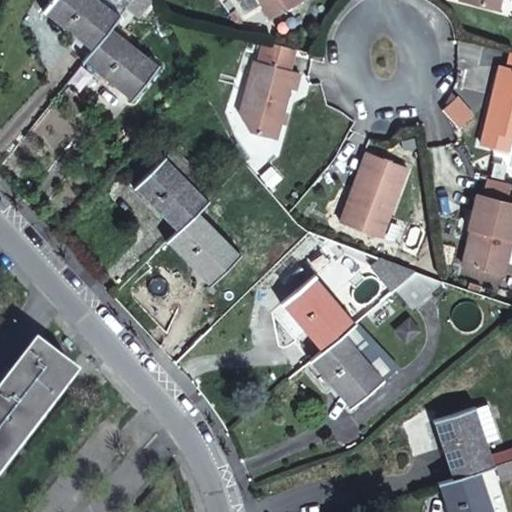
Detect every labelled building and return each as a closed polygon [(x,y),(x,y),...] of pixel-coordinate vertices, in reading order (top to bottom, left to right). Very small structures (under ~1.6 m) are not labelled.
[(106,30),(115,17),(91,0),(51,0),(44,11),(93,47),(106,30)] [(135,18),(149,0),(129,0),(127,2),(123,8),(135,18)] [(265,2),(263,0),(243,0),(250,11),(265,2)] [(263,0),(265,2),(274,16),(301,0),(263,0)] [(155,67),(106,30),(93,47),(83,60),(132,97),(155,67)] [(299,87),(303,70),(293,68),(298,47),(267,39),(261,59),(258,58),(243,111),(255,131),(280,137),(293,86),(299,87)] [(511,58),(511,64),(506,63),(499,92),(497,91),(489,126),(485,141),(511,146),(511,58)] [(437,109),(456,129),(473,113),(454,93),(437,109)] [(411,164),(370,149),(344,220),(385,235),(411,164)] [(195,210),(205,200),(161,157),(136,184),(179,226),(195,210)] [(511,263),(511,198),(481,191),(472,226),(477,228),(475,237),(472,239),(466,262),(510,273),(511,263)] [(179,226),(168,238),(212,281),(239,254),(195,210),(179,226)] [(381,296),(414,267),(381,255),(361,272),(381,296)] [(324,346),(341,330),(352,321),(312,274),(284,299),(324,346)] [(324,346),(313,355),(354,403),(383,378),(341,330),(324,346)] [(0,486),(83,379),(41,347),(0,399),(0,486)] [(456,473),(477,466),(492,461),(470,403),(436,415),(456,473)] [(511,454),(499,459),(505,474),(511,470),(511,454)] [(499,459),(492,461),(497,476),(505,474),(499,459)] [(456,473),(442,479),(453,511),(494,511),(477,466),(456,473)]
